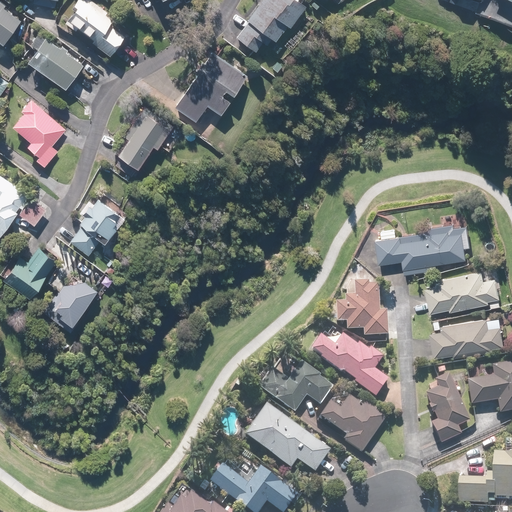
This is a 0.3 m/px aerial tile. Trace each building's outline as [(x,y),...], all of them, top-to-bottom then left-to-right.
[(104,16),(106,12),(87,0),(72,0),(66,10),(69,12),(60,27),(107,57),(121,34),(106,24),(109,19),(104,16)] [(260,0),(231,41),(251,56),(261,42),(266,46),(269,41),(273,44),(284,28),(287,30),(304,6),(295,0),(260,0)] [(0,2),(0,46),(0,47),(18,22),(2,11),(5,6),(0,2)] [(57,50),(35,34),(27,47),(33,51),(24,63),(62,90),(79,65),(64,54),(65,52),(59,48),(57,50)] [(245,75),(212,52),(173,109),(192,122),(203,107),(217,117),(226,104),(216,97),(221,91),(230,97),(245,75)] [(64,131),(29,101),(20,112),(23,114),(11,129),(26,141),(21,147),(43,166),(55,152),(50,148),(64,131)] [(129,176),(149,148),(153,151),(171,127),(145,109),(123,139),(127,141),(111,163),(129,176)] [(0,231),(26,196),(0,177),(0,231)] [(44,212),(28,200),(18,213),(33,225),(44,212)] [(123,220),(100,201),(95,207),(90,202),(78,217),(81,219),(77,224),(81,227),(69,241),(86,255),(96,242),(102,246),(123,220)] [(380,239),(375,239),(378,264),(402,261),(403,269),(465,261),(461,229),(394,237),(393,229),(379,231),(380,239)] [(53,261),(36,248),(25,262),(16,256),(0,277),(0,281),(24,300),(53,261)] [(95,292),(66,270),(49,293),(56,298),(43,315),(70,335),(76,327),(71,323),(95,292)] [(434,286),(423,289),(429,314),(447,310),(447,313),(499,300),(494,279),(483,281),(480,270),(433,281),(434,286)] [(353,283),(352,298),(342,298),(341,303),(332,303),(332,323),(344,323),(343,331),(361,331),(361,335),(384,336),(385,311),(376,311),(376,288),(366,288),(367,283),(353,283)] [(486,319),(439,327),(439,332),(428,333),(432,358),(453,355),(454,358),(493,352),(492,349),(503,347),(499,327),(487,329),(486,319)] [(317,338),(307,351),(372,398),(385,380),(372,370),(380,358),(368,349),(366,352),(356,345),(355,348),(339,336),(331,347),(317,338)] [(491,378),(464,382),(468,406),(495,401),(498,414),(511,412),(511,363),(490,367),(491,378)] [(318,378),(299,364),(286,381),(270,369),(255,389),(290,414),(303,396),(318,406),(330,389),(317,380),(318,378)] [(467,423),(446,376),(431,383),(434,388),(423,393),(435,421),(428,424),(438,444),(460,434),(456,427),(467,423)] [(336,409),(326,403),(316,419),(343,437),(340,441),(360,453),(383,418),(362,405),(360,408),(343,397),(336,409)] [(327,451),(261,407),(241,437),(289,469),(293,462),(312,474),(327,451)] [(490,479),(457,477),(456,503),(486,504),(486,497),(511,497),(511,440),(510,440),(510,452),(491,451),(490,479)] [(246,486),(219,466),(206,484),(243,511),(257,511),(264,503),(276,511),(282,511),(295,495),(259,468),(246,486)] [(208,508),(187,495),(182,503),(175,499),(167,511),(165,511),(161,509),(159,511),(224,511),(211,503),(208,508)]
